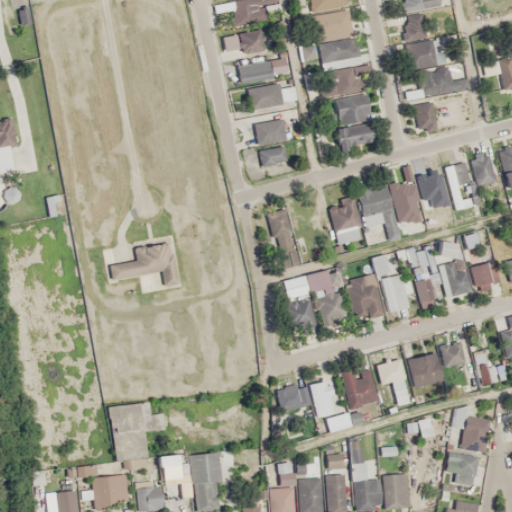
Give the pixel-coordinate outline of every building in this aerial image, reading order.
[(214,14),(229,12),(231,24),(259,19),(255,0),(241,0),(212,5),(214,14)] [(345,6),(343,0),(307,0),(310,12),(345,6)] [(436,0),(394,0),(398,14),(438,6),(436,0)] [(355,64),(347,11),(308,16),(312,42),(316,41),(320,69),(355,64)] [(265,49),(258,27),(220,38),(224,51),(238,47),(241,56),(265,49)] [(445,64),(441,38),(402,44),(406,70),(445,64)] [(511,88),(511,66),(510,57),(496,59),(499,90),(511,88)] [(271,80),(269,61),(235,64),(237,83),(271,80)] [(277,83),(243,89),(247,109),(280,103),(277,83)] [(404,93),(408,100),(421,94),(418,87),(404,93)] [(337,125),(369,118),(364,93),(332,100),(337,125)] [(435,130),(429,100),(411,104),(416,134),(435,130)] [(0,134),(2,147),(0,146),(0,172),(13,171),(6,118),(0,118),(0,134)] [(340,152),(373,137),(365,119),(331,134),(340,152)] [(282,142),(282,121),(254,121),(254,142),(282,142)] [(284,163),(282,146),(257,149),(258,165),(284,163)] [(511,147),(496,151),(507,198),(511,196),(511,147)] [(442,166),(452,210),(474,205),(463,161),(442,166)] [(383,223),(386,240),(397,238),(395,223),(409,221),(411,232),(421,230),(413,179),(356,189),(362,227),(383,223)] [(359,238),(350,197),(326,203),(334,243),(359,238)] [(293,264),(285,210),(269,213),(278,266),(293,264)] [(106,264),(109,280),(159,273),(161,284),(174,283),(168,242),(132,247),(134,260),(106,264)] [(452,257),(452,242),(436,242),(436,257),(452,257)] [(409,267),(419,309),(433,306),(429,290),(437,288),(428,248),(411,251),(414,266),(409,267)] [(386,311),(405,307),(393,253),(370,258),(374,275),(378,275),(386,311)] [(511,257),(500,262),(508,282),(511,280),(511,257)] [(497,283),(494,261),(468,265),(472,288),(497,283)] [(445,273),(446,294),(465,293),(464,272),(445,273)] [(381,313),(369,273),(342,281),(353,320),(381,313)] [(301,275),(279,281),(284,299),(306,293),(301,275)] [(335,288),(311,296),(321,326),(344,318),(335,288)] [(286,328),(294,326),(296,334),(314,330),(308,300),(281,306),(286,328)] [(511,328),(497,331),(502,358),(511,356),(511,328)] [(465,362),(458,340),(436,347),(443,368),(465,362)] [(440,382),(434,352),(405,358),(411,387),(440,382)] [(387,407),(406,402),(396,363),(377,368),(387,407)] [(487,381),(503,379),(501,365),(485,367),(487,381)] [(458,390),(472,390),(472,367),(458,367),(458,390)] [(304,386),(315,417),(331,411),(320,380),(304,386)] [(458,450),(483,452),(485,417),(461,416),(458,450)] [(431,434),(425,417),(404,424),(406,432),(414,430),(417,438),(431,434)] [(450,483),(469,487),(475,457),(446,450),(442,471),(452,473),(450,483)] [(190,511),(193,511),(218,511),(215,452),(188,453),(190,511)] [(375,479),(375,460),(348,460),(348,479),(375,479)] [(407,508),(405,473),(379,475),(381,509),(407,508)] [(90,475),(90,504),(123,504),(123,475),(90,475)]
